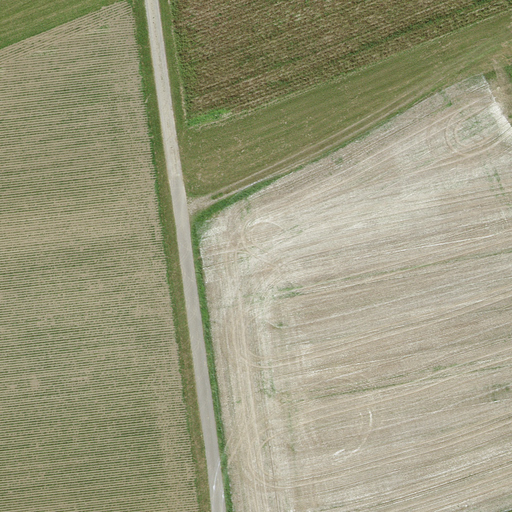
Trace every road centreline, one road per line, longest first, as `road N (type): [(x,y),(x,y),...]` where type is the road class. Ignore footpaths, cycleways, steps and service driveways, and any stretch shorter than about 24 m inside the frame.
road 1 (track): [(183,217),(344,143),(511,37)]
road 2 (track): [(220,511),(183,217)]
road 3 (track): [(183,217),(154,0)]
